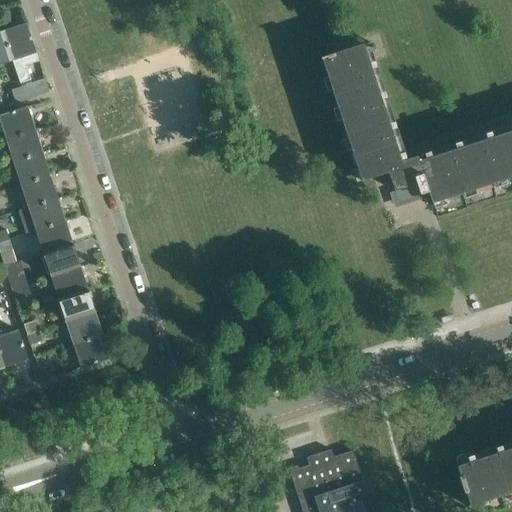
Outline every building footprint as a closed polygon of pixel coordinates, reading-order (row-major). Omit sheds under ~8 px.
[(22,87),(21,87),(26,100),(49,92),(44,76),(29,80),(22,58),(36,53),(27,24),(3,31),(13,61),(22,87)] [(0,65),(13,61),(3,31),(0,32),(0,65)] [(428,192),(432,204),(511,177),(511,131),(403,167),(363,44),(321,58),(321,60),(322,59),(362,181),(388,173),(398,202),(428,192)] [(21,87),(0,93),(0,98),(3,107),(26,100),(21,87)] [(0,115),(0,122),(6,139),(35,129),(28,107),(0,115)] [(6,139),(13,162),(43,152),(35,129),(6,139)] [(13,162),(21,185),(50,175),(43,152),(13,162)] [(21,185),(28,208),(58,198),(50,175),(21,185)] [(28,208),(36,231),(65,221),(58,198),(28,208)] [(0,216),(0,242),(9,240),(2,216),(0,216)] [(36,231),(43,254),(73,244),(65,221),(36,231)] [(9,240),(0,242),(0,253),(3,262),(11,260),(8,250),(12,249),(9,240)] [(43,254),(51,277),(80,267),(73,244),(43,254)] [(51,277),(58,300),(88,290),(80,267),(51,277)] [(9,279),(12,289),(25,285),(21,275),(9,279)] [(25,285),(12,289),(15,299),(28,294),(25,285)] [(58,300),(66,323),(96,313),(88,290),(58,300)] [(66,323),(73,346),(103,336),(96,313),(66,323)] [(24,324),(27,335),(41,330),(37,320),(24,324)] [(18,330),(0,335),(0,354),(4,367),(28,360),(18,330)] [(103,336),(73,346),(64,349),(68,361),(77,358),(81,368),(111,359),(103,336)] [(39,371),(42,381),(54,377),(51,367),(39,371)] [(468,507),(511,492),(511,448),(457,466),(461,476),(458,477),(464,493),(466,492),(470,504),(468,505),(468,507)] [(306,458),(309,465),(289,472),(302,511),(372,511),(353,451),(333,457),(331,450),(306,458)]
